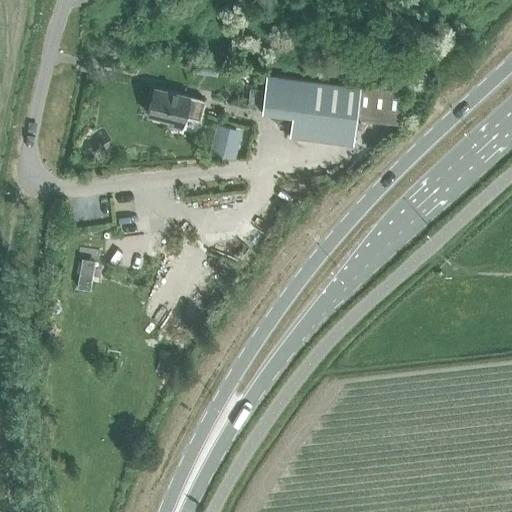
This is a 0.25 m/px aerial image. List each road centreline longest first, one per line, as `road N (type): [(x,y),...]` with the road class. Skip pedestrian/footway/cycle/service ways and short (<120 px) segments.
road 1 (secondary): [(511,67),(358,212),(233,375),(174,511)]
road 2 (secondary): [(175,511),(328,299),(511,124)]
road 3 (unknown): [(25,160),(0,340)]
road 4 (unclassified): [(25,160),(66,0)]
road 5 (unknown): [(0,359),(16,511)]
